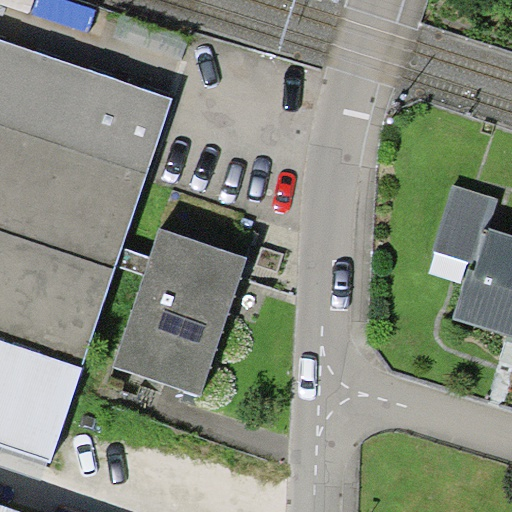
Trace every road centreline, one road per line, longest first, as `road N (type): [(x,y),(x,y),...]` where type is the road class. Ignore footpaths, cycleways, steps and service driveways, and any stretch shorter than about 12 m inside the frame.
road 1 (residential): [(332,389),(350,124),(388,0)]
road 2 (residential): [(332,389),(511,442)]
road 3 (residential): [(326,511),(332,389)]
